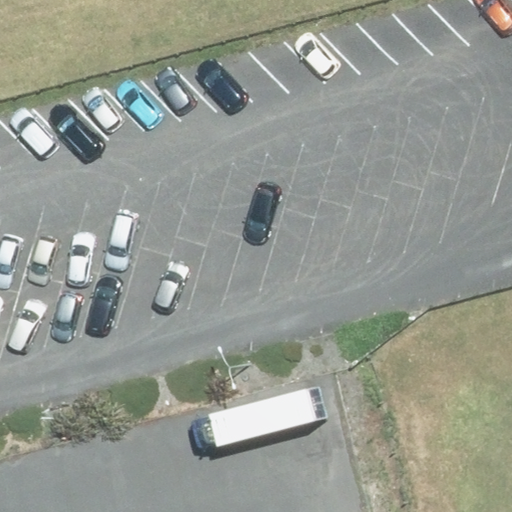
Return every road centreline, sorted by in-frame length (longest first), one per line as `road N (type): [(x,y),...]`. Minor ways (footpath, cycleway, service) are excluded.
road 1 (unknown): [(0,346),(497,200)]
road 2 (unknown): [(472,22),(0,148)]
